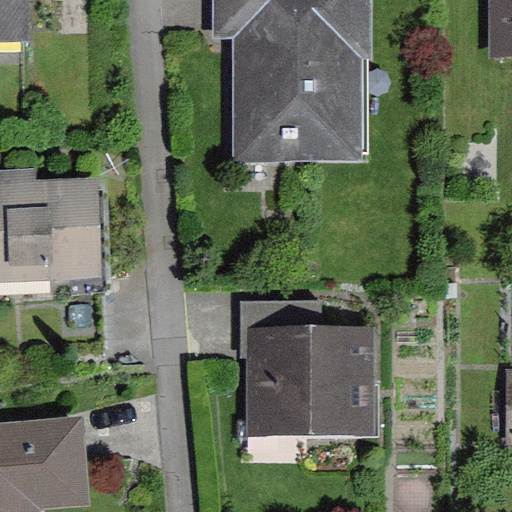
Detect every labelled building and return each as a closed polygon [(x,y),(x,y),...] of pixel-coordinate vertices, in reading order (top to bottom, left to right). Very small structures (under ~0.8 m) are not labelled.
[(26,0),(0,0),(0,43),(28,42),(26,0)] [(358,0),(224,0),(227,166),(361,163),(358,0)] [(511,0),(492,0),(495,70),(511,69),(511,0)] [(94,181),(0,185),(0,277),(77,275),(100,274),(94,181)] [(105,366),(100,274),(77,275),(78,298),(54,300),(57,369),(105,366)] [(368,340),(242,339),(241,445),(366,446),(368,340)] [(82,422),(0,429),(0,511),(73,511),(91,510),(82,422)]
